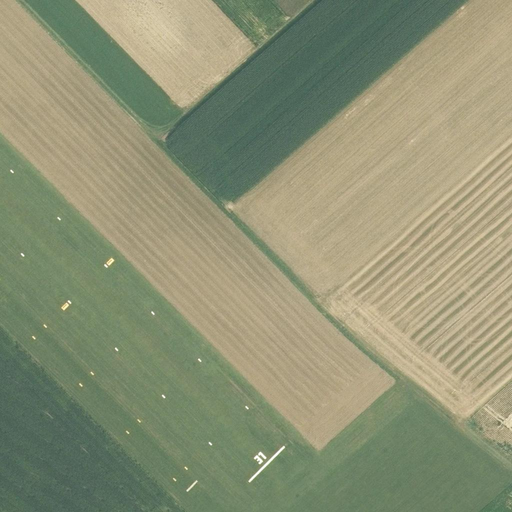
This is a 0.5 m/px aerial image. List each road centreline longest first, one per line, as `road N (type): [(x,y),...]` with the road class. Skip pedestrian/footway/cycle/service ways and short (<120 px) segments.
road 1 (track): [(14,0),(367,353),(511,469)]
road 2 (track): [(156,141),(317,0)]
